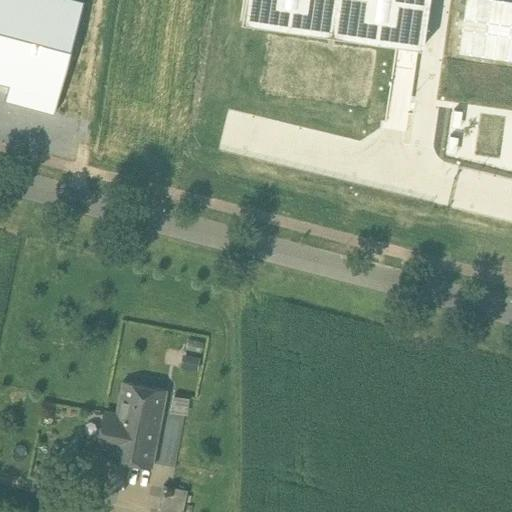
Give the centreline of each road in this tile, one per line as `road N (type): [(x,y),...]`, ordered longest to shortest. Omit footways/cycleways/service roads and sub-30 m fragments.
road 1 (unclassified): [(0,171),(511,301)]
road 2 (unclassified): [(0,476),(116,511)]
